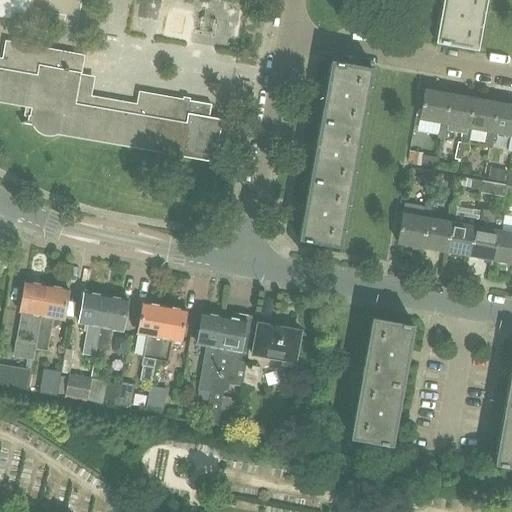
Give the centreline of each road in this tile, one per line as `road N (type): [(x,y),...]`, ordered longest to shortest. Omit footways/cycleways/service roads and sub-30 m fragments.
road 1 (unclassified): [(511,314),(246,266)]
road 2 (unclassified): [(246,266),(62,229),(0,201)]
road 3 (residential): [(246,266),(287,37)]
road 4 (residential): [(511,76),(287,37)]
